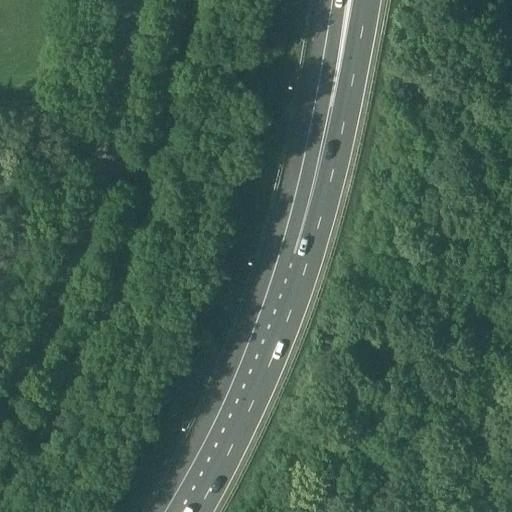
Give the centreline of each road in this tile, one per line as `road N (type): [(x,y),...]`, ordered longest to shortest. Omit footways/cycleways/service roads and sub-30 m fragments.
road 1 (unclassified): [(0,406),(85,241),(136,0)]
road 2 (motorway): [(366,0),(331,182),(306,263)]
road 3 (motorway): [(306,263),(204,511)]
road 4 (motorway): [(345,0),(306,263)]
